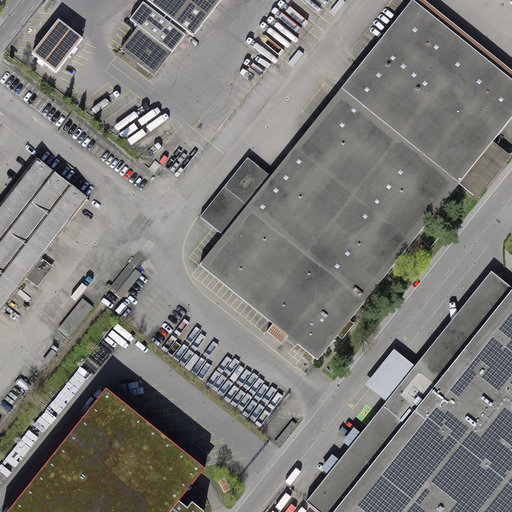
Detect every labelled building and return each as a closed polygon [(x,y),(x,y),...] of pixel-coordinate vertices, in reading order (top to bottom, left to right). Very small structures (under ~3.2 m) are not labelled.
[(172,53),(186,36),(143,3),(130,20),(138,26),(120,50),(154,76),(172,53)] [(511,82),(413,3),(341,91),(201,265),(318,360),(459,185),(511,119),(511,82)] [(40,257),(87,198),(36,159),(0,205),(0,311),(26,278),(35,284),(50,265),(40,257)] [(511,511),(511,288),(491,272),(306,501),(318,511),(511,511)] [(88,303),(82,299),(69,316),(74,321),(88,303)] [(205,469),(204,468),(204,467),(202,467),(201,458),(195,459),(194,456),(189,457),(187,448),(180,449),(178,440),(170,442),(168,433),(161,434),(159,425),(146,427),(144,415),(138,416),(136,407),(129,408),(127,399),(120,401),(118,392),(112,393),(112,389),(107,390),(106,389),(8,511),(203,511),(204,511),(192,502),(188,507),(180,501),(205,469)] [(296,425),(292,422),(275,443),(278,446),(296,425)]
